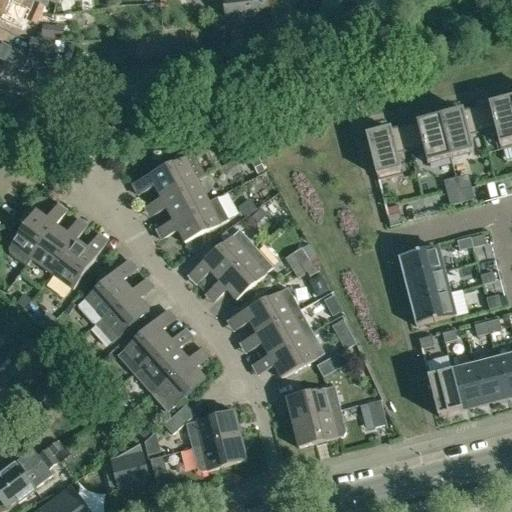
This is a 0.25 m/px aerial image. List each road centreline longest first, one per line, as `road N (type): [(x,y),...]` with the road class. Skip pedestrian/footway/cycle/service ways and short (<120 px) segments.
road 1 (residential): [(277,470),(257,403),(210,327),(89,181),(0,174)]
road 2 (tertiary): [(300,511),(511,458)]
